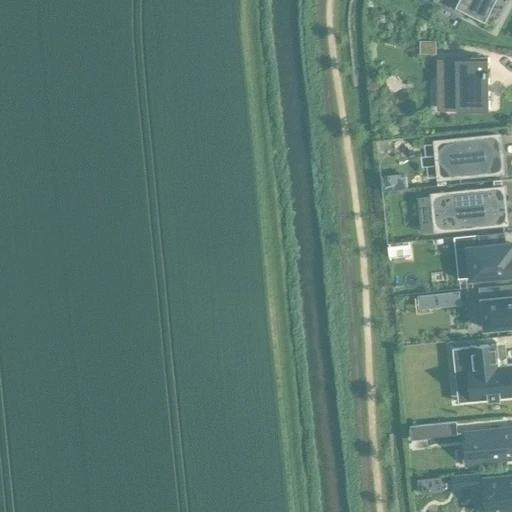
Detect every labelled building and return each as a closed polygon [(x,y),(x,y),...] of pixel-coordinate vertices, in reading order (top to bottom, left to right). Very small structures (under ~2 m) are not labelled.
[(484,15),(491,0),(444,0),(464,10),(461,16),(462,16),(465,11),(485,21),(487,16),(484,15)] [(423,41),(423,55),(434,55),(434,41),(423,41)] [(443,59),(444,110),(488,110),(487,58),(443,59)] [(437,179),(500,173),(500,174),(501,174),(499,157),(501,157),(501,156),(498,156),(496,138),(499,138),(499,136),(433,143),(433,144),(435,144),(438,178),(437,178),(437,179)] [(503,205),(505,205),(505,203),(504,203),(502,187),(501,187),(501,188),(430,196),(430,197),(431,197),(435,230),(433,230),(433,231),(507,224),(507,223),(505,223),(503,205)] [(511,273),(511,246),(511,245),(505,245),(503,233),(478,235),(479,248),(468,249),(471,278),(475,278),(476,282),(490,280),(490,276),(511,273)] [(511,284),(478,288),(479,302),(482,301),(485,329),(511,326),(511,284)] [(504,361),(498,361),(496,344),(495,344),(471,347),(471,346),(469,347),(452,349),(452,351),(453,350),(455,370),(454,370),(454,372),(468,370),(471,400),(470,400),(470,401),(487,400),(488,401),(500,400),(500,398),(511,397),(511,364),(505,365),(504,361)] [(427,425),(428,438),(456,435),(455,422),(427,425)] [(511,428),(471,433),(474,463),(511,458),(511,428)] [(478,485),(477,475),(452,477),(453,488),(478,485)] [(511,511),(511,477),(484,480),(486,511),(511,511)]
